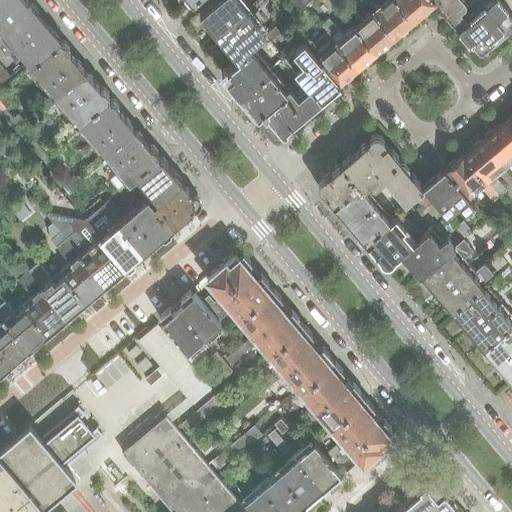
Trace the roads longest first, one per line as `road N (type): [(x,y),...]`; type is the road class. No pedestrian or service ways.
road 1 (secondary): [(511,463),(276,183)]
road 2 (residential): [(0,401),(240,201)]
road 3 (secondary): [(240,201),(438,437)]
road 4 (secondary): [(68,0),(240,201)]
road 5 (secondary): [(276,183),(121,0)]
road 6 (residential): [(381,91),(276,183)]
road 7 (residential): [(473,94),(432,133),(419,134),(381,91)]
road 8 (residential): [(473,94),(437,54),(421,55),(381,91)]
